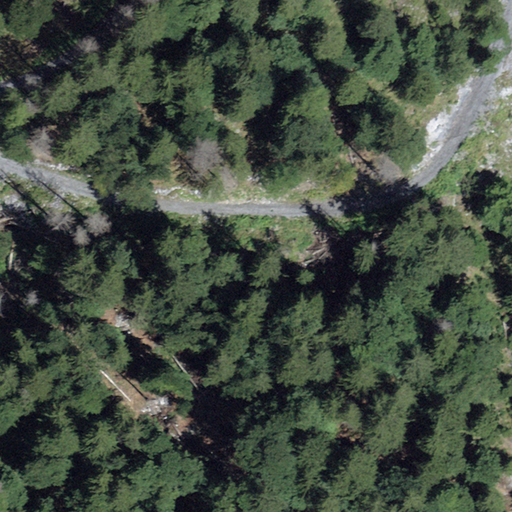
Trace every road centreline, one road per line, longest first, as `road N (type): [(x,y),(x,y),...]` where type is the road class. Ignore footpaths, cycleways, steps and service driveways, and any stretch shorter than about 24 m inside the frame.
road 1 (track): [(0,160),(62,186),(186,208),(358,206),(425,178),(469,114),(511,4)]
road 2 (track): [(131,0),(96,41),(0,91)]
